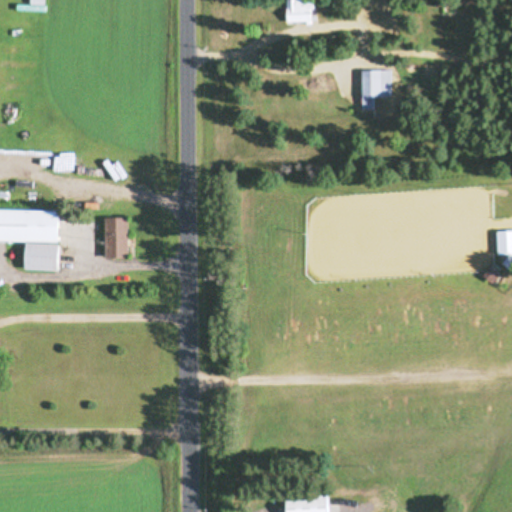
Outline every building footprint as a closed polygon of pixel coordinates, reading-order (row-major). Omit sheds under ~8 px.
[(292,9),(292,8),(308,8),(307,0),(286,0),(286,9),(292,9)] [(357,97),(380,97),(380,70),(357,70),(357,97)] [(0,241),(22,241),(21,269),(55,269),(55,244),(52,244),(53,210),(0,209),(0,241)] [(125,258),(125,218),(102,218),(102,258),(125,258)] [(511,229),(492,230),(492,255),(511,254),(511,229)] [(326,511),(327,494),(278,494),(278,511),(326,511)]
